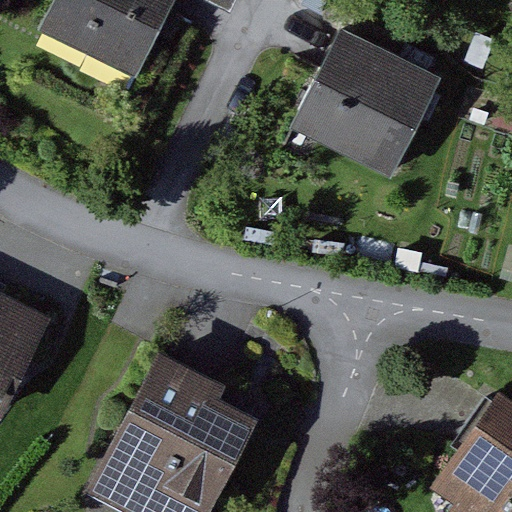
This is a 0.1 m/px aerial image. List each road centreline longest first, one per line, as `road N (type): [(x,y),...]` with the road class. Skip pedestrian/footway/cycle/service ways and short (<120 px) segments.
road 1 (residential): [(371,302),(235,275),(36,219),(0,200)]
road 2 (residential): [(371,302),(347,395),(298,495),(298,511)]
road 3 (residential): [(511,328),(371,302)]
